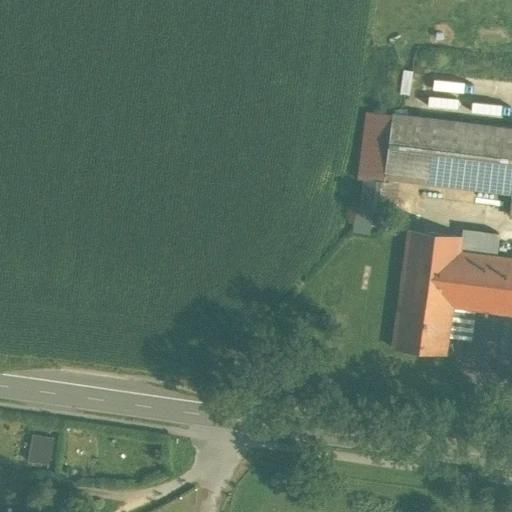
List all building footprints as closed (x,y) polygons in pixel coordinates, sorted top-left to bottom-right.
[(511,128),(394,114),(387,172),(511,188),(511,207),(511,215),(511,128)] [(399,183),(365,179),(362,209),(395,213),(399,183)] [(463,236),(410,229),(401,293),(455,300),(454,306),(511,313),(511,256),(461,251),(463,236)] [(455,300),(401,293),(394,347),(447,354),(454,306),(455,300)] [(51,496),(28,495),(27,508),(50,509),(51,496)]
